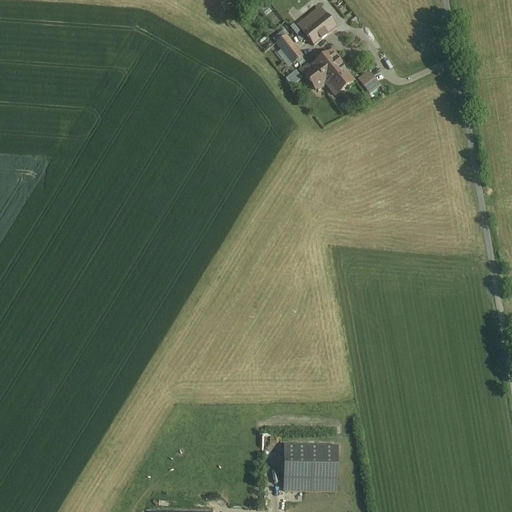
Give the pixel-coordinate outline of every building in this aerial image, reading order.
[(312,43),(332,27),(320,10),(299,26),(312,43)] [(300,56),(285,37),(276,44),(291,63),(300,56)] [(334,98),(354,83),(329,52),(310,67),(313,71),(305,77),(315,90),(323,84),(334,98)] [(279,67),(282,72),(290,67),(287,62),(279,67)] [(297,71),(287,80),(294,88),(304,80),(297,71)] [(380,88),(369,73),(358,82),(369,97),(380,88)] [(337,454),(284,454),(284,497),(336,498),(337,454)]
